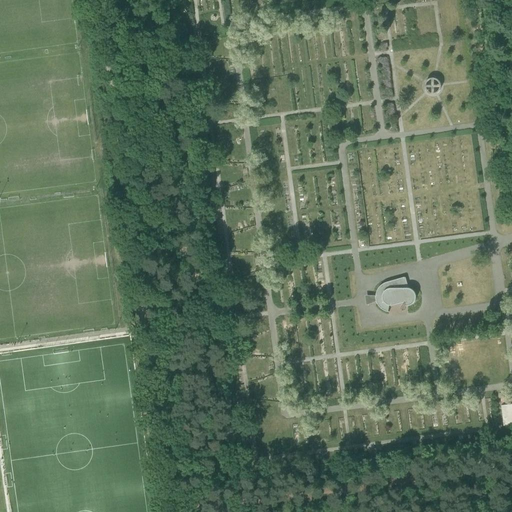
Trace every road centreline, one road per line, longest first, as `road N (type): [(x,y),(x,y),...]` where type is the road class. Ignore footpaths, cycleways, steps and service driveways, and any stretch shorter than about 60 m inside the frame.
road 1 (track): [(99,0),(168,511)]
road 2 (track): [(511,468),(168,507)]
